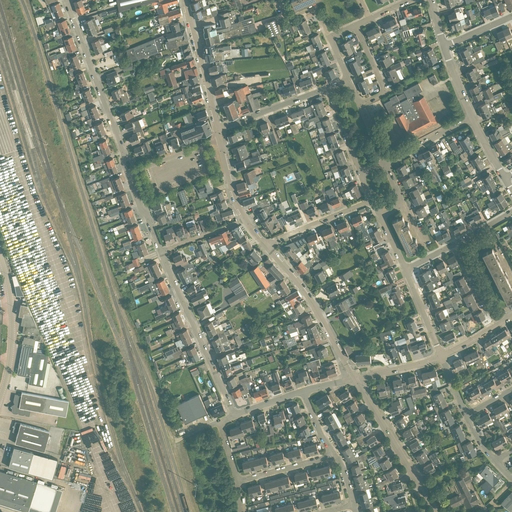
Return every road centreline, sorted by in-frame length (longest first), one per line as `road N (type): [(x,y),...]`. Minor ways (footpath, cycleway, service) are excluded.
road 1 (residential): [(127,174),(66,0)]
road 2 (residential): [(234,415),(160,252)]
road 3 (residential): [(356,379),(264,245)]
road 4 (residential): [(439,511),(356,379)]
road 5 (unclassified): [(0,399),(10,338),(0,257)]
road 6 (residential): [(217,128),(184,0)]
